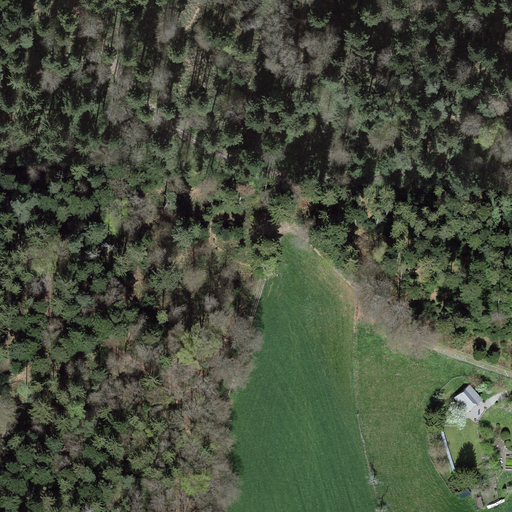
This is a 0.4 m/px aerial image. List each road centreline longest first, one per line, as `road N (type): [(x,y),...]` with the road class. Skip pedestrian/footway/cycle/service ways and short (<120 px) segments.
road 1 (track): [(298,191),(289,178),(205,148),(129,96),(71,0)]
road 2 (track): [(511,374),(372,315),(284,228)]
